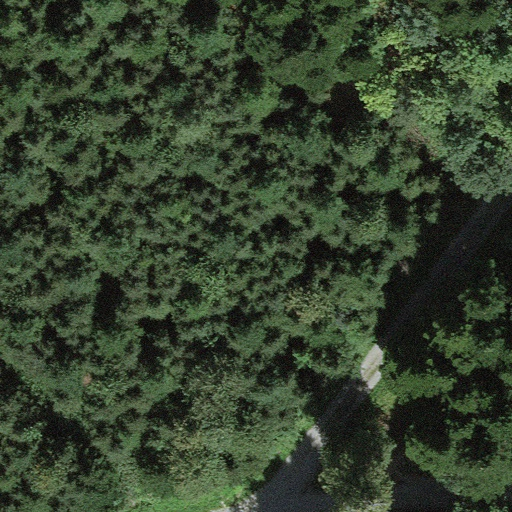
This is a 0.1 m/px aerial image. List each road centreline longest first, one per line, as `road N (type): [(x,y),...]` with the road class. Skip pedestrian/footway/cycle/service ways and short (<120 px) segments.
road 1 (track): [(511,186),(251,511)]
road 2 (track): [(511,487),(297,511)]
